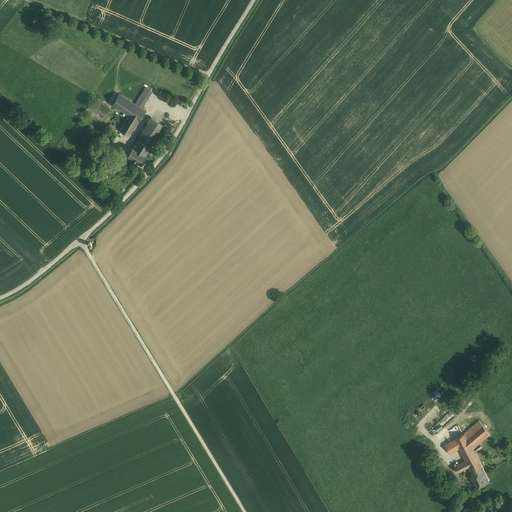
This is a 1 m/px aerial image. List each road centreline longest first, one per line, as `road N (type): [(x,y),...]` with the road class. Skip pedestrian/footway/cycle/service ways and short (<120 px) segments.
road 1 (unclassified): [(244,511),(80,240)]
road 2 (unclassified): [(80,240),(150,172),(207,76)]
road 3 (unclassified): [(207,76),(30,0)]
